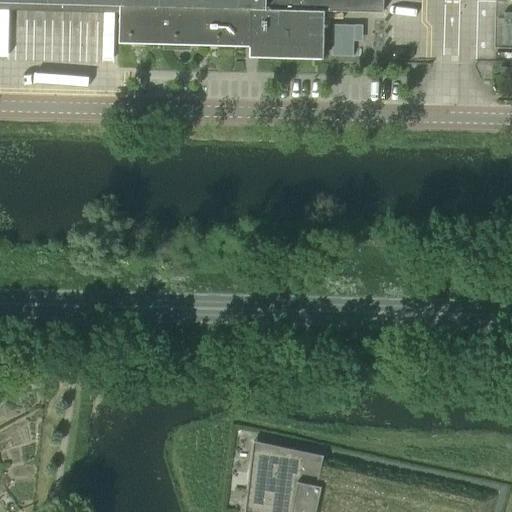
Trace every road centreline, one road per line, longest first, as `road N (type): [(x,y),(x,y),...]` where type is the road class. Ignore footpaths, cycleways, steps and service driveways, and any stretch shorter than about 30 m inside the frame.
road 1 (primary): [(511,316),(0,302)]
road 2 (unclassified): [(511,120),(0,107)]
